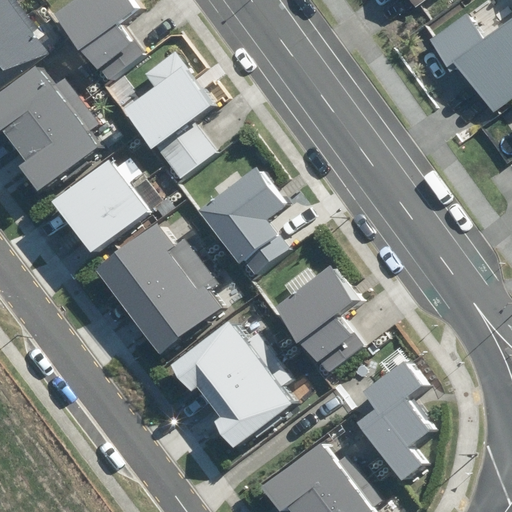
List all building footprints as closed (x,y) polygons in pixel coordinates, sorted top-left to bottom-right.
[(0,0),(0,75),(33,48),(23,36),(34,28),(13,0),(0,0)] [(147,9),(140,0),(83,0),(85,1),(63,17),(114,85),(150,58),(126,25),(147,9)] [(473,16),(438,42),(458,70),(465,65),(503,116),(511,109),(511,27),(492,42),(473,16)] [(202,119),(223,103),(185,53),(154,77),(163,89),(134,112),(185,181),(226,150),(202,119)] [(0,129),(4,135),(10,131),(33,162),(28,166),(46,191),(105,147),(43,65),(0,96),(0,129)] [(62,200),(100,252),(156,212),(119,160),(62,200)] [(208,210),(247,264),(252,261),(263,276),(299,250),(276,220),(295,207),(266,168),(208,210)] [(223,286),(200,256),(212,246),(190,217),(172,230),(165,222),(103,269),(160,344),(156,347),(164,358),(230,307),(218,291),(223,286)] [(339,266),(282,308),(324,363),(326,362),(334,373),(371,347),(360,332),(358,334),(344,315),(364,301),(339,266)] [(300,403),(289,388),(300,379),(253,319),(248,323),(244,317),(239,322),(237,320),(177,365),(197,392),(203,387),(219,408),(213,413),(239,448),(300,403)] [(430,465),(417,448),(439,432),(414,399),(431,387),(412,362),(371,392),(384,408),(365,422),(410,480),(430,465)] [(380,511),(327,442),(267,485),(286,511),(291,507),(294,511),(380,511)]
